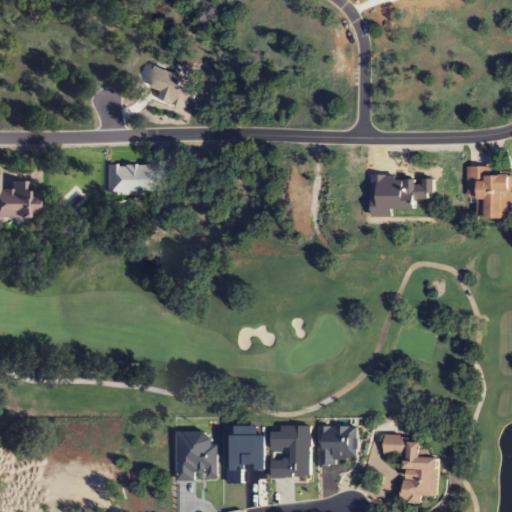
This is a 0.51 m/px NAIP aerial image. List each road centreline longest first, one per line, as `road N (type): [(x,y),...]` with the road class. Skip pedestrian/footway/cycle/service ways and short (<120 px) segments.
road 1 (residential): [(511,128),(466,136),(0,138)]
road 2 (residential): [(363,137),(363,50),(353,15),(336,0)]
